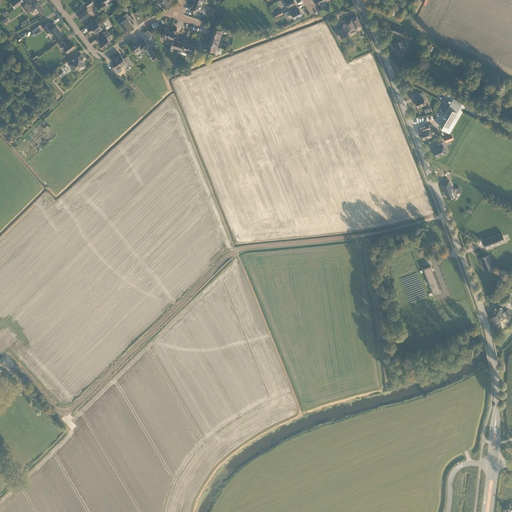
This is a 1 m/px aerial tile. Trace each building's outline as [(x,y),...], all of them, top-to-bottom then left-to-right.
[(108,3),(112,1),(111,0),(103,0),(99,3),(103,9),(109,6),(108,3)] [(39,14),(44,10),(38,1),(33,5),(33,4),(31,3),(29,5),(26,2),(22,6),(26,12),(30,10),(31,11),(35,9),(39,14)] [(202,11),(204,5),(193,2),(191,7),(190,7),(189,10),(196,13),(197,9),(202,11)] [(288,11),(290,15),(293,14),(294,18),(302,14),(299,8),(299,9),(297,6),(294,7),(288,11)] [(82,20),(91,14),(86,8),(78,15),(82,20)] [(132,25),(129,20),(131,18),(127,13),(123,16),(126,19),(119,23),(122,27),(124,31),(132,25)] [(349,35),(348,32),(356,28),(362,26),(357,16),(351,19),(343,23),(344,24),(336,28),(342,39),(349,35)] [(96,33),(102,28),(97,21),(88,28),(91,33),(94,30),(96,33)] [(48,24),(43,27),(47,32),(49,30),(56,39),(62,34),(56,25),(51,28),(48,24)] [(162,38),(167,39),(170,31),(167,30),(168,25),(166,24),(162,38)] [(405,29),(394,25),(392,31),(402,36),(405,29)] [(213,33),(221,36),(223,30),(209,26),(208,28),(214,30),(213,33)] [(173,32),(170,31),(167,39),(172,41),(173,41),(176,32),(177,28),(175,27),(173,32)] [(148,38),(152,34),(148,29),(144,32),(148,38)] [(103,48),(111,42),(107,37),(113,33),(111,30),(103,36),(105,39),(99,43),(103,48)] [(173,41),(172,41),(171,47),(176,49),(179,41),(176,40),(178,34),(177,34),(177,32),(176,32),(173,41)] [(206,35),(206,37),(219,41),(221,36),(213,33),(212,36),(206,35)] [(181,41),(179,41),(176,49),(182,51),(186,37),(183,36),(182,40),(181,41)] [(210,40),(209,44),(217,46),(219,41),(206,37),(205,39),(210,40)] [(408,51),(403,39),(395,42),(400,55),(408,51)] [(130,47),(135,53),(139,50),(143,51),(149,46),(144,40),(140,43),(138,41),(130,47)] [(193,45),(190,44),(187,52),(192,54),(197,41),(195,40),(193,45)] [(62,46),(67,52),(75,46),(71,41),(66,45),(62,41),(57,44),(60,48),(62,46)] [(217,46),(209,44),(208,47),(203,45),(202,48),(216,52),(217,46)] [(121,54),(116,58),(123,66),(125,64),(127,67),(129,65),(130,66),(132,64),(126,57),(124,58),(121,54)] [(85,65),(82,62),(81,60),(82,60),(82,58),(80,58),(78,56),(74,59),(70,62),(69,65),(72,68),(74,67),(75,68),(79,69),(80,68),(83,68),(83,67),(85,65)] [(120,67),(123,66),(116,58),(112,61),(115,65),(113,67),(118,73),(122,69),(120,67)] [(419,99),(415,100),(418,107),(426,104),(424,99),(426,99),(424,94),(418,97),(419,99)] [(441,128),(449,133),(466,105),(453,97),(444,113),(449,115),(441,128)] [(423,139),(432,136),(429,128),(431,128),(429,124),(421,127),(423,132),(420,133),(423,139)] [(436,156),(447,152),(443,141),(438,143),(439,147),(433,149),(436,156)] [(449,199),(456,196),(457,195),(455,190),(454,191),(449,179),(440,183),(445,194),(447,194),(449,199)] [(486,249),(506,242),(502,232),(482,239),(486,249)] [(485,270),(493,267),(488,254),(480,258),(485,270)] [(434,295),(441,292),(431,265),(423,268),(434,295)] [(501,323),(500,321),(508,316),(505,311),(502,307),(494,311),(496,314),(490,317),(496,326),(501,323)]
